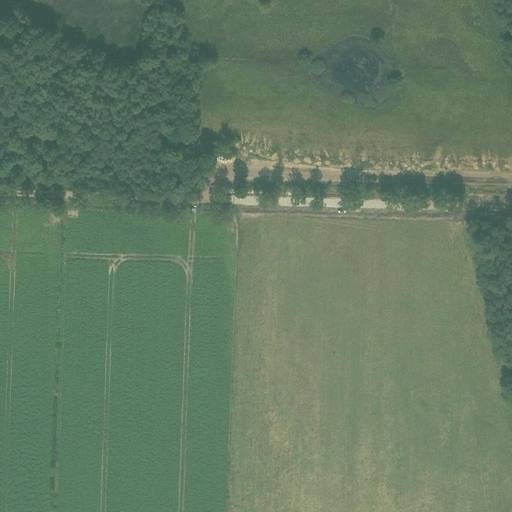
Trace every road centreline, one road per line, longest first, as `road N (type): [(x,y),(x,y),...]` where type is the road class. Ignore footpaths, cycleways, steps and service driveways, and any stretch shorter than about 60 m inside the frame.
road 1 (track): [(0,191),(511,200)]
road 2 (track): [(209,195),(245,168),(511,177)]
